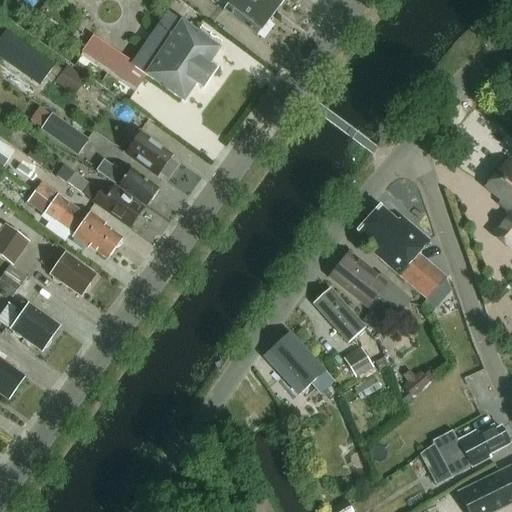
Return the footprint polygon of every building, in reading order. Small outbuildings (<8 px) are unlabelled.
[(254,0),(230,0),(223,10),(258,37),(274,15),(254,0)] [(254,0),(274,15),(284,0),(254,0)] [(146,75),(182,23),(168,13),(132,66),(146,75)] [(208,66),(220,49),(182,23),(146,75),(184,101),(195,85),(204,90),(216,72),(208,66)] [(6,31),(0,39),(0,57),(40,86),(55,66),(6,31)] [(55,84),(75,97),(87,79),(67,66),(55,84)] [(77,156),(88,140),(52,114),(41,130),(77,156)] [(167,178),(176,166),(169,162),(172,157),(139,134),(138,136),(132,131),(124,142),(130,147),(125,153),(158,177),(160,173),(167,178)] [(0,142),(0,165),(4,168),(14,153),(0,142)] [(96,171),(144,205),(147,207),(159,191),(130,170),(123,179),(114,173),(116,170),(103,161),(96,171)] [(511,210),(492,234),(511,251),(511,165),(508,162),(487,188),(511,209),(511,210)] [(138,220),(143,210),(113,188),(107,197),(76,175),(69,184),(130,228),(138,220)] [(42,185),(36,194),(114,250),(122,239),(105,227),(104,223),(89,213),(87,217),(42,185)] [(36,194),(29,203),(45,214),(46,213),(75,234),(72,238),(87,249),(90,248),(107,260),(114,250),(36,194)] [(380,207),(357,232),(375,248),(371,252),(427,300),(446,280),(417,255),(429,242),(401,218),(397,223),(380,207)] [(0,257),(13,267),(30,243),(4,225),(3,227),(0,225),(0,257)] [(62,284),(77,295),(80,297),(95,276),(92,273),(65,253),(50,275),(52,277),(52,281),(57,285),(62,284)] [(399,316),(408,304),(379,279),(349,254),(329,278),(359,303),(360,303),(371,313),(381,301),(399,316)] [(0,290),(13,300),(28,278),(11,266),(0,281),(0,290)] [(349,344),(365,329),(330,290),(314,305),(349,344)] [(0,317),(1,318),(11,305),(0,297),(0,317)] [(10,329),(38,350),(42,353),(59,327),(56,325),(28,304),(26,306),(21,302),(12,315),(17,319),(10,329)] [(329,377),(325,373),(290,334),(264,358),(299,396),(311,385),(315,390),(329,377)] [(344,359),(355,379),(372,369),(360,349),(344,359)] [(0,395),(5,399),(9,401),(24,378),(21,375),(0,360),(0,395)] [(440,380),(429,364),(407,378),(418,394),(440,380)] [(452,432),(433,442),(434,445),(452,478),(490,458),(489,455),(509,445),(501,428),(495,431),(493,427),(478,435),(477,432),(457,443),(452,432)] [(474,511),(497,511),(511,504),(511,499),(511,498),(511,467),(464,492),(474,511)] [(352,511),(347,503),(334,511),(352,511)]
